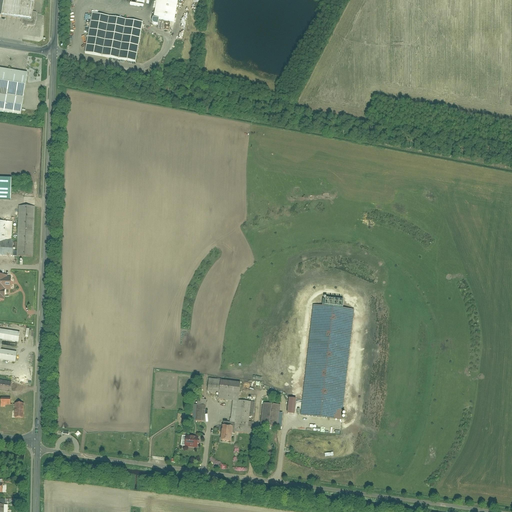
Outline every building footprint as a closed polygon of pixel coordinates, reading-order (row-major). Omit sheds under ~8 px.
[(31,0),(0,0),(0,14),(21,18),(31,20),(33,12),(35,1),(31,0)] [(178,0),(156,0),(156,2),(153,20),(174,24),(178,0)] [(31,20),(21,18),(20,23),(22,25),(24,25),(24,27),(27,27),(28,25),(32,26),(35,25),(36,21),(37,17),(36,17),(37,13),(36,12),(33,12),(31,20)] [(142,24),(93,15),(86,53),(135,62),(142,24)] [(185,39),(187,25),(180,24),(178,38),(185,39)] [(27,74),(0,69),(0,111),(20,115),(27,74)] [(11,181),(0,180),(0,199),(11,200),(11,181)] [(35,208),(19,207),(17,257),(33,257),(35,208)] [(12,223),(0,222),(0,240),(11,241),(12,223)] [(13,241),(11,241),(0,240),(0,256),(13,256),(13,241)] [(7,276),(0,276),(0,302),(4,302),(4,292),(10,292),(10,279),(7,279),(7,276)] [(313,308),(300,418),(341,423),(354,312),(313,308)] [(0,361),(15,364),(17,353),(0,350),(2,341),(18,343),(20,334),(0,330),(0,361)] [(0,390),(10,392),(12,382),(0,380),(0,390)] [(238,404),(240,385),(208,381),(207,393),(219,395),(219,401),(238,404)] [(295,417),(296,402),(289,401),(287,416),(295,417)] [(193,406),(192,423),(204,424),(206,403),(198,402),(198,407),(193,406)] [(15,418),(24,418),(24,404),(15,403),(15,418)] [(255,406),(238,404),(235,434),(252,436),(253,425),(248,425),(249,419),(254,420),(255,406)] [(281,408),(263,406),(260,428),(278,430),(281,408)] [(235,426),(223,424),(223,429),(221,429),(219,443),(231,444),(232,435),(234,435),(235,426)] [(199,438),(183,436),(182,446),(198,448),(199,438)]
